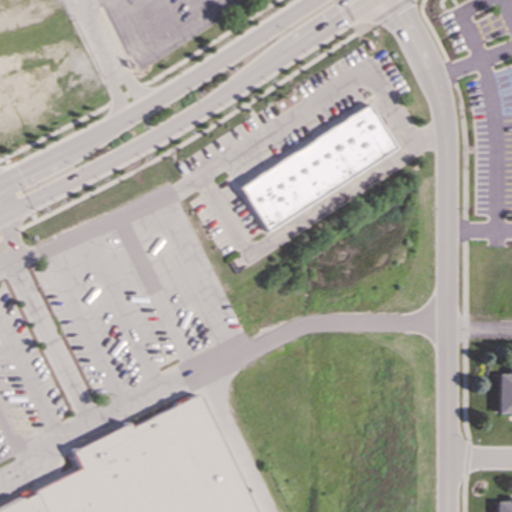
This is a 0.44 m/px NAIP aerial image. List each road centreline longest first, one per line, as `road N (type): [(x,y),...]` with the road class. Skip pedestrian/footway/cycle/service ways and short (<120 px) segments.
road 1 (residential): [(393,0),(428,57),(447,135),(447,511)]
road 2 (secondary): [(0,218),(134,148),(374,0)]
road 3 (secondary): [(314,0),(168,94),(0,186)]
